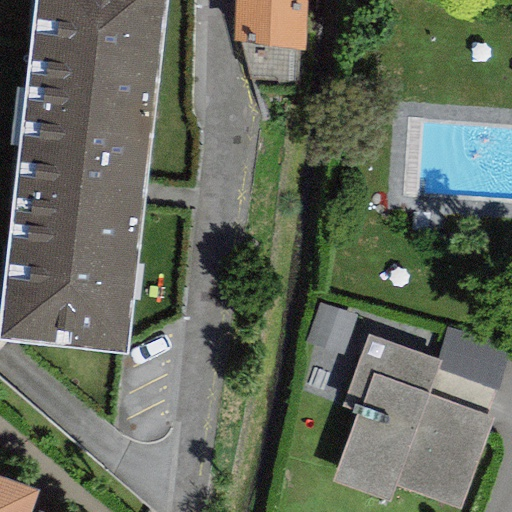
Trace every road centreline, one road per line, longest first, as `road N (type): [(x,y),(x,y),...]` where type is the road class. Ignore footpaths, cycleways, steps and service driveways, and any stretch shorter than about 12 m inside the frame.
road 1 (residential): [(191,511),(214,198),(215,0)]
road 2 (unknown): [(0,410),(106,511)]
